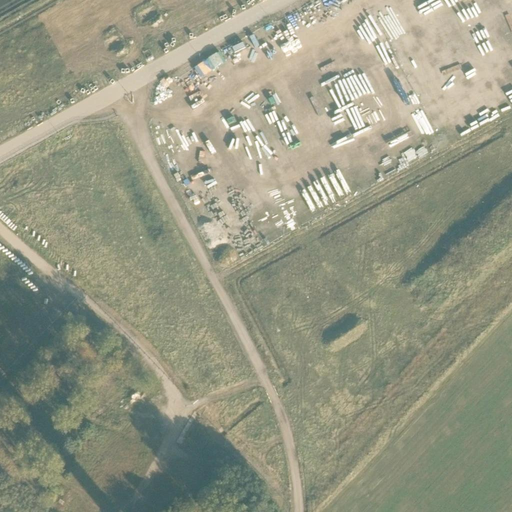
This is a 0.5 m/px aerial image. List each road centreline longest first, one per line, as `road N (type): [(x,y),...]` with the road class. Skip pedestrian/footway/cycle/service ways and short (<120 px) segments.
road 1 (track): [(0,227),(147,356),(171,389),(171,417),(125,511)]
road 2 (unclassified): [(0,153),(278,0)]
